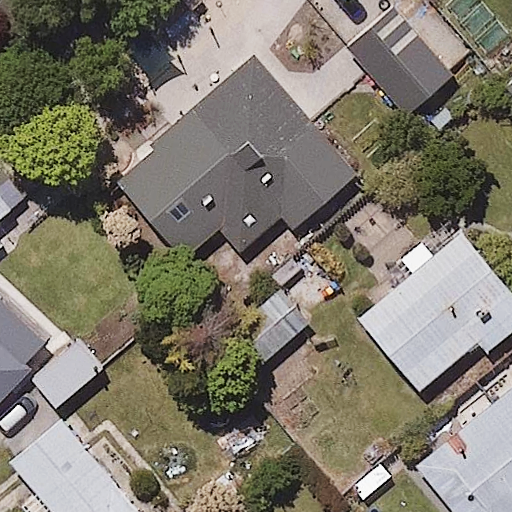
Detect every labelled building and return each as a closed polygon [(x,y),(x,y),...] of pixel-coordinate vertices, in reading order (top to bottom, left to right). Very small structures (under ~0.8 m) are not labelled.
[(407,114),(462,68),(406,0),(385,0),(351,29),(328,1),(291,32),(321,68),(350,44),(407,114)] [(504,83),(511,75),(511,17),(497,0),(477,0),(452,21),(504,83)] [(355,166),(256,51),(118,170),(180,242),(212,215),(237,243),(280,206),(292,220),(355,166)] [(0,213),(38,182),(9,148),(0,154),(0,213)] [(412,230),(370,181),(320,226),(362,274),(376,261),(412,230)] [(485,358),(511,334),(511,302),(440,220),(409,248),(373,280),(387,296),(355,324),(418,396),(474,346),(485,358)] [(319,315),(281,275),(225,329),(263,368),(319,315)] [(0,393),(34,362),(0,324),(0,393)] [(52,396),(104,351),(83,328),(32,373),(52,396)] [(511,511),(511,382),(407,467),(444,511),(511,511)] [(157,511),(66,407),(14,453),(31,474),(18,485),(40,511),(157,511)] [(208,511),(245,483),(222,455),(165,502),(173,511),(208,511)] [(422,511),(390,473),(355,503),(362,511),(422,511)]
